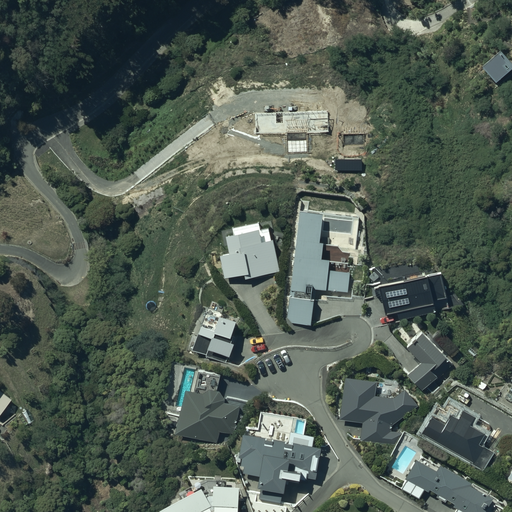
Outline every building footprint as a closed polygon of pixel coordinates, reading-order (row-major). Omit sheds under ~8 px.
[(309,201),(301,200),(287,317),(291,324),(310,326),(314,304),(310,303),(312,291),(326,292),(326,291),(347,293),(349,267),(353,267),(356,241),(358,241),(360,219),(320,214),(320,212),(308,211),(309,201)] [(245,281),(280,272),(273,241),(272,241),(269,227),(259,229),(258,223),(231,229),(232,235),(228,236),(228,238),(225,239),(229,256),(219,258),(224,280),(244,277),(245,281)] [(399,321),(429,315),(428,308),(430,307),(431,310),(449,306),(440,273),(424,277),(424,273),(402,278),(390,288),(392,290),(379,302),(386,309),(388,307),(394,312),(392,314),(399,321)] [(206,314),(205,314),(191,353),(226,365),(233,345),(230,344),(232,339),(231,338),(236,324),(221,319),(223,313),(208,308),(206,314)] [(411,342),(406,347),(420,361),(407,374),(422,389),(426,384),(432,390),(439,384),(434,379),(451,361),(421,332),(415,339),(414,338),(411,342)] [(174,436),(186,439),(185,446),(190,447),(191,440),(216,444),(218,433),(234,436),(239,407),(224,404),(224,401),(219,394),(216,393),(220,377),(198,373),(193,395),(185,393),(174,436)] [(417,407),(404,392),(393,400),(373,397),(375,384),(345,380),(339,421),(362,424),(360,441),(396,445),(402,434),(391,432),(391,428),(417,407)] [(0,424),(2,426),(16,414),(8,405),(11,401),(0,392),(0,424)] [(426,426),(421,435),(472,464),(471,465),(482,471),(492,453),(479,445),(485,435),(470,426),(473,420),(462,414),(461,415),(448,408),(443,417),(437,413),(432,422),(426,423),(426,426)] [(287,444),(245,437),(242,437),(238,459),(241,460),(240,468),(243,468),(242,474),(246,475),(246,478),(259,480),(257,491),(261,492),(259,500),(280,504),(282,495),(283,495),(285,481),(299,483),(299,481),(307,482),(307,478),(316,480),(320,450),(312,449),(313,438),(310,438),(289,433),(287,444)] [(415,462),(404,481),(428,494),(430,492),(435,495),(433,499),(437,502),(438,500),(445,504),(446,502),(455,507),(464,492),(469,491),(472,485),(421,457),(418,463),(415,462)] [(223,478),(188,476),(193,486),(178,495),(181,501),(162,511),(237,511),(239,489),(226,489),(226,481),(223,481),(223,478)]
